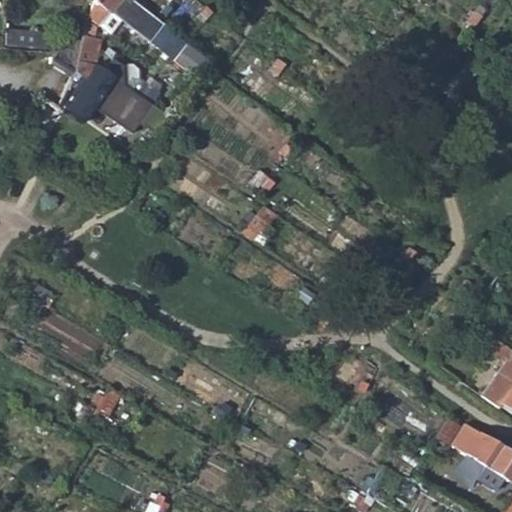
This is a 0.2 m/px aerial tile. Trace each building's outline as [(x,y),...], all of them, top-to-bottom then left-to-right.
[(93,0),(92,3),(87,20),(104,35),(116,19),(146,42),(159,25),(126,0),(93,0)] [(7,29),(5,45),(35,48),(37,32),(7,29)] [(37,32),(35,48),(48,49),(49,33),(37,32)] [(57,110),(52,119),(69,131),(77,119),(82,122),(108,81),(92,69),(97,43),(80,39),(74,57),(57,110)] [(500,364),(476,397),(493,410),(496,407),(511,418),(511,357),(490,342),(483,352),(500,364)] [(440,421),(428,442),(440,448),(451,428),(440,421)] [(511,459),(457,426),(445,448),(477,468),(469,481),(489,494),(497,480),(502,482),(511,463),(511,459)]
